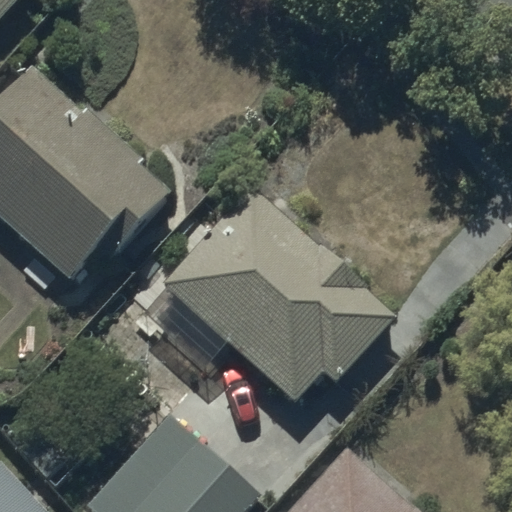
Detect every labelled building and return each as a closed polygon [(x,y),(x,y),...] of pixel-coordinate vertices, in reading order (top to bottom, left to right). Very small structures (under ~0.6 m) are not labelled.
[(0,0),(0,22),(20,0),(0,0)] [(173,199),(30,72),(0,106),(0,228),(65,286),(94,253),(111,268),(173,199)] [(388,325),(239,191),(150,289),(286,411),(316,378),(329,390),(388,325)] [(258,511),(267,504),(178,422),(96,511),(258,511)] [(402,511),(339,455),(287,511),(402,511)] [(43,511),(9,474),(0,482),(0,511),(43,511)]
